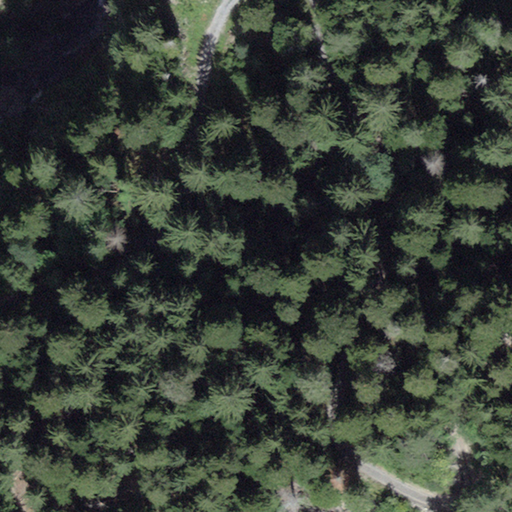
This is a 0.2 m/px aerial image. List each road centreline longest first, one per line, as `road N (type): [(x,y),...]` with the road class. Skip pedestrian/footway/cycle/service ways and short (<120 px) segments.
road 1 (track): [(511,338),(463,399),(470,468),(463,496),(418,502),(332,455),(330,384),(395,232),(406,172),(341,89),(309,16),(291,0)]
road 2 (track): [(225,0),(172,217),(105,275),(0,307)]
